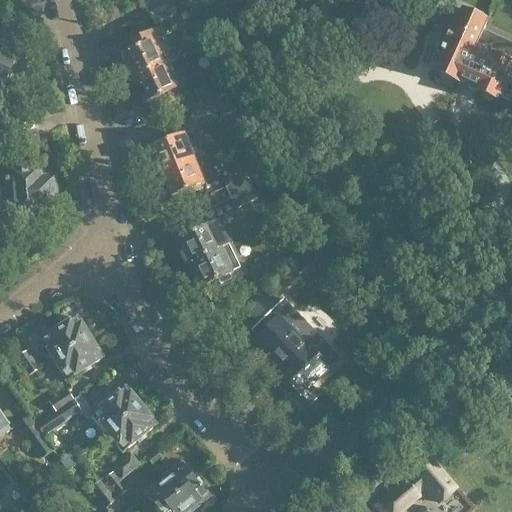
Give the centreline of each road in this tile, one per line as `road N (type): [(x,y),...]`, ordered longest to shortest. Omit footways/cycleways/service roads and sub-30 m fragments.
road 1 (tertiary): [(278,495),(511,298)]
road 2 (residential): [(278,495),(161,355),(120,250)]
road 3 (residential): [(120,250),(63,0)]
road 4 (residential): [(0,320),(66,271),(120,250)]
